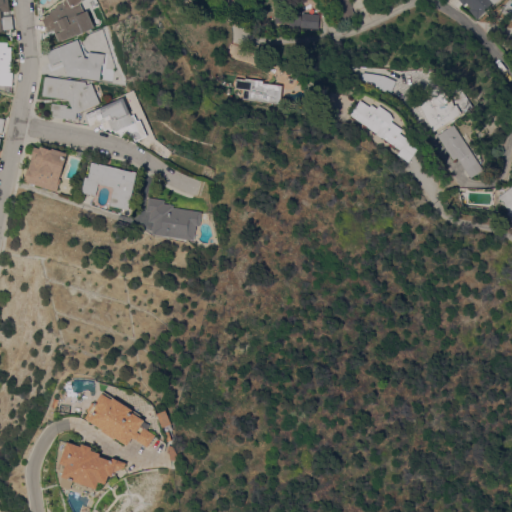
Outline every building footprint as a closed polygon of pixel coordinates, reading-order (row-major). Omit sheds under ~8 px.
[(0,0),(12,0),(13,10),(4,11),(4,17),(14,16),(15,29),(5,30),(5,31),(0,31),(0,0)] [(86,12),(89,10),(96,27),(65,41),(65,39),(60,41),(55,29),(49,31),(44,19),(46,18),(46,17),(53,14),(52,11),(58,8),(57,6),(65,2),(67,0),(85,0),(86,1),(83,3),(86,12)] [(320,14),(319,29),(275,26),(276,5),(276,0),(286,0),(286,4),(302,5),(302,6),(305,7),(305,13),(320,14)] [(349,0),(352,6),(351,6),(356,16),(354,17),(355,18),(349,21),(348,18),(345,20),(335,0),(349,0)] [(497,0),(481,15),(481,16),(477,19),(469,10),(471,8),(467,3),(464,5),(459,0),(497,0)] [(63,61),(52,65),(47,52),(79,40),(86,58),(90,58),(91,52),(106,54),(105,66),(104,66),(102,80),(69,76),(63,61)] [(12,72),(14,72),(13,86),(0,85),(0,42),(13,43),(12,72)] [(280,64),(292,71),(285,83),(273,76),(280,64)] [(397,81),(392,93),(368,82),(371,74),(385,75),(397,81)] [(43,96),(46,76),(87,82),(88,85),(93,83),(101,103),(78,113),(77,120),(53,117),(54,111),(52,111),(52,104),(68,106),(68,108),(73,109),(69,99),(43,96)] [(265,80),(264,82),(284,85),(281,105),(242,100),(244,89),(235,88),(236,81),(235,81),(236,78),(244,79),(244,77),(265,80)] [(436,132),(421,108),(449,90),(464,114),(436,132)] [(101,108),(125,98),(133,116),(136,115),(138,121),(141,120),(148,136),(136,142),(134,136),(130,138),(128,133),(121,136),(119,131),(116,132),(116,129),(111,131),(110,129),(105,131),(101,122),(91,126),(86,115),(101,108)] [(351,115),(361,100),(371,107),(372,105),(378,109),(380,106),(394,116),(391,121),(403,130),(401,134),(411,141),(410,144),(417,149),(408,162),(397,153),(400,150),(351,115)] [(484,170),(471,178),(458,158),(454,161),(438,136),(454,125),(484,170)] [(28,168),(29,168),(32,160),(31,160),(33,155),(32,155),(35,147),(40,149),(41,146),(52,150),(53,149),(68,154),(60,179),(61,179),(57,192),(24,181),(28,168)] [(137,173),(129,210),(110,206),(114,188),(101,185),(101,184),(99,184),(96,196),(82,193),(85,177),(89,178),(92,162),(137,173)] [(511,217),(508,215),(510,211),(499,197),(511,186),(511,217)] [(202,212),(200,226),(196,226),(194,240),(191,240),(152,235),(154,222),(149,222),(151,212),(147,212),(149,198),(165,200),(165,204),(174,205),(174,208),(202,212)] [(142,415),(141,417),(146,421),(145,422),(151,426),(148,430),(157,435),(149,448),(134,438),(129,446),(117,438),(116,440),(103,431),(104,429),(87,418),(91,413),(90,410),(94,403),(96,403),(98,404),(106,392),(142,415)] [(172,424),(163,428),(158,414),(167,410),(172,424)] [(169,442),(168,442),(165,433),(170,432),(171,434),(173,440),(169,442)] [(113,477),(110,475),(107,484),(100,482),(97,490),(63,477),(68,466),(62,463),(65,454),(63,454),(68,442),(69,443),(70,442),(83,447),(84,444),(94,448),(93,450),(102,454),(101,457),(111,460),(115,458),(128,463),(127,467),(115,472),(113,477)] [(170,452),(168,453),(169,446),(174,446),(176,451),(178,460),(171,461),(170,452)]
